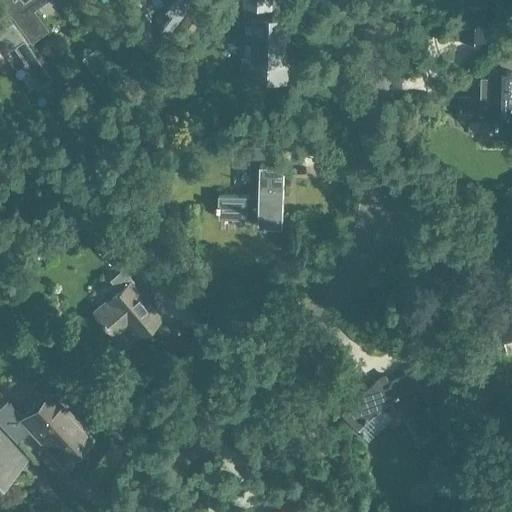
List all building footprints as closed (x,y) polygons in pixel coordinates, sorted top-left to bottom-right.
[(33,9),(45,0),(19,0),(18,1),(17,0),(7,8),(30,42),(47,30),(33,9)] [(162,28),(168,32),(193,0),(171,0),(164,10),(171,16),(162,28)] [(244,1),(243,14),(243,28),(254,29),(255,15),(273,16),(274,2),(244,1)] [(461,3),(460,39),(490,39),(491,4),(461,3)] [(201,12),(192,6),(181,22),(190,28),(201,12)] [(255,15),(254,29),(253,56),(248,56),(247,77),(287,79),(288,58),(284,58),(285,31),(289,31),(289,17),(273,16),(255,15)] [(0,55),(12,47),(23,62),(24,64),(35,56),(10,21),(1,28),(0,27),(0,55)] [(152,34),(138,44),(145,55),(159,45),(152,34)] [(81,58),(91,72),(104,62),(94,48),(81,58)] [(481,98),(459,97),(459,117),(480,117),(480,135),(511,136),(511,129),(511,128),(511,72),(491,72),(491,77),(482,77),(481,98)] [(88,132),(74,128),(72,140),(85,143),(88,132)] [(254,144),(234,144),(233,164),(251,164),(250,196),(248,196),(248,195),(220,193),(219,208),(219,215),(248,216),(260,216),(260,221),(278,222),(283,222),(285,163),(279,163),(280,144),(277,141),(269,141),(266,143),(266,145),(254,144)] [(31,261),(43,257),(41,246),(28,250),(31,261)] [(106,301),(94,311),(102,320),(101,321),(104,325),(105,324),(113,334),(127,322),(140,336),(160,319),(131,284),(134,282),(123,269),(111,279),(119,288),(105,300),(106,301)] [(511,316),(494,321),(502,349),(511,345),(511,312),(511,316)] [(381,378),(346,409),(360,425),(385,403),(389,406),(403,398),(424,434),(423,435),(424,436),(435,429),(437,434),(452,425),(436,399),(438,397),(419,364),(394,379),(390,373),(382,379),(381,378)] [(4,398),(0,402),(0,422),(17,440),(30,427),(60,459),(87,434),(56,401),(48,409),(39,400),(22,416),(4,398)] [(384,422),(359,441),(367,451),(392,433),(384,422)] [(0,478),(11,468),(6,463),(18,451),(3,436),(0,438),(0,437),(0,478)]
